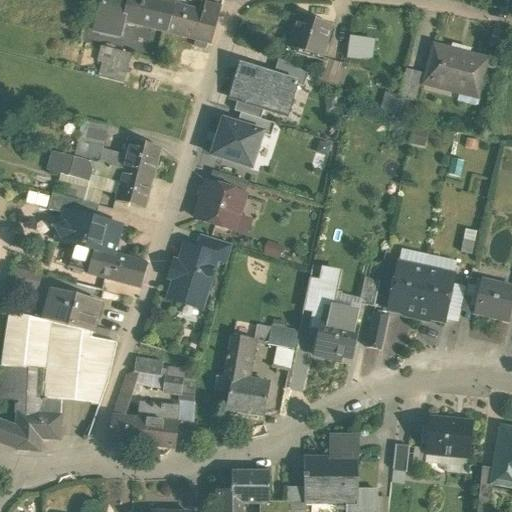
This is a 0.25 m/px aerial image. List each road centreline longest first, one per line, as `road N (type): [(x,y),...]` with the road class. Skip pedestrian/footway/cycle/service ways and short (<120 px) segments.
road 1 (residential): [(87,463),(168,230),(199,105),(235,7),(246,0)]
road 2 (residential): [(511,380),(440,376),(377,388),(245,455),(195,465),(87,463)]
